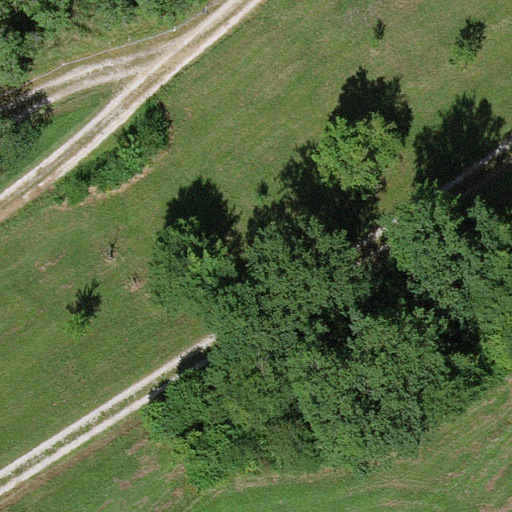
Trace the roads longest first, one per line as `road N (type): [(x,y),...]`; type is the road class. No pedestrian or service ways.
road 1 (track): [(511,152),(431,218),(179,381),(41,457),(0,492)]
road 2 (track): [(0,213),(64,166),(152,73),(242,0)]
road 3 (track): [(152,73),(69,89),(0,128)]
